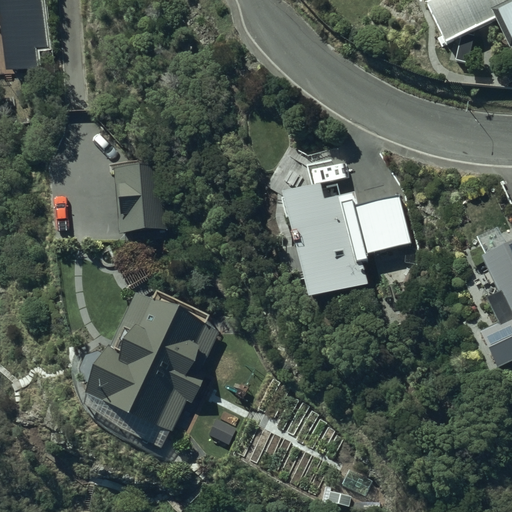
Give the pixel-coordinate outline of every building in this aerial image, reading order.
[(43,0),(0,0),(0,7),(8,72),(41,70),(38,50),(51,49),(43,0)] [(511,0),(448,0),(428,10),(448,48),(491,26),(511,63),(511,62),(511,0)] [(161,163),(113,166),(119,234),(168,232),(161,163)] [(410,249),(397,199),(357,210),(354,199),(342,203),(337,187),(282,204),(308,314),(368,292),(362,270),(367,269),(365,261),(410,249)] [(511,248),(481,263),(499,299),(487,305),(500,331),(482,340),(499,374),(511,367),(511,248)] [(219,337),(136,299),(106,363),(104,361),(103,361),(101,360),(100,360),(98,360),(97,360),(95,360),(94,360),(92,360),(91,360),(89,361),(88,362),(86,362),(85,363),(84,364),(83,365),(82,367),(81,368),(80,369),(80,371),(79,372),(79,374),(78,375),(78,377),(78,378),(79,380),(79,381),(79,383),(80,384),(80,386),(81,387),(82,388),(83,389),(84,391),(85,392),(87,392),(88,393),(79,413),(165,453),(186,407),(193,410),(207,380),(200,377),(219,337)]
